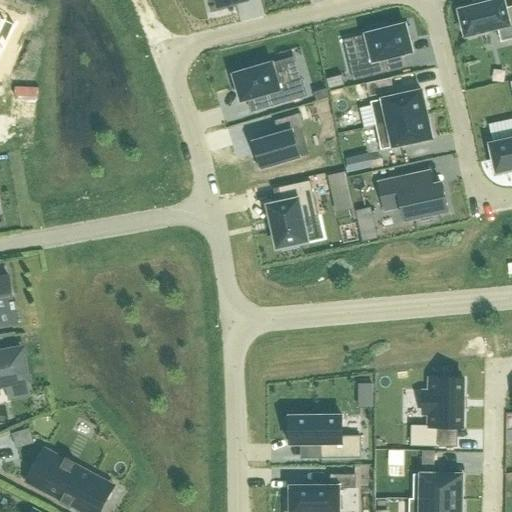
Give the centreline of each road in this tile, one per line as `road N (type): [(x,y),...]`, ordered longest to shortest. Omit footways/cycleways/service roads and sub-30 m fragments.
road 1 (unclassified): [(233,324),(511,299)]
road 2 (residential): [(511,199),(481,206),(430,0)]
road 3 (residential): [(169,52),(378,0)]
road 4 (residential): [(211,207),(0,248)]
road 5 (residential): [(233,324),(239,511)]
road 6 (residential): [(169,52),(211,207)]
road 7 (residential): [(494,511),(498,373),(511,371)]
